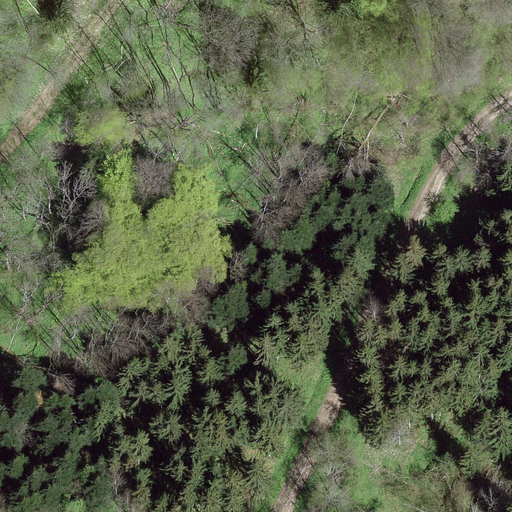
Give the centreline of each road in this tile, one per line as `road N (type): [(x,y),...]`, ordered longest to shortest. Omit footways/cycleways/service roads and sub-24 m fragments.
road 1 (track): [(511,94),(490,102),(444,153),(271,511)]
road 2 (track): [(118,0),(0,154)]
road 3 (track): [(342,371),(404,511)]
